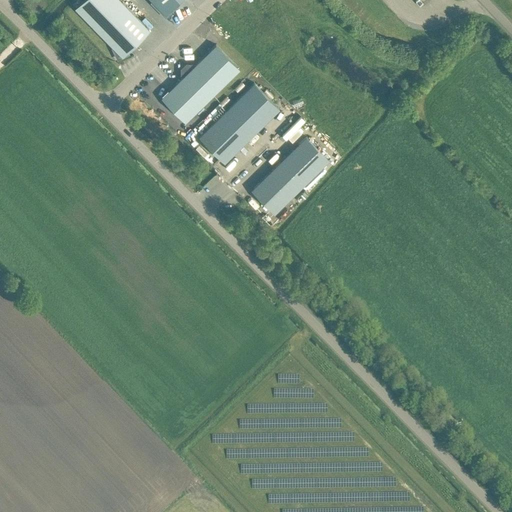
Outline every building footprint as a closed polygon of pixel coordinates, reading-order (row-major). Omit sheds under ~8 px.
[(118,58),(128,53),(127,51),(149,29),(120,0),(83,0),(75,8),(113,47),(113,48),(118,58)] [(151,0),(165,14),(179,0),(151,0)] [(180,68),(180,75),(182,77),(161,97),(185,122),(239,68),(215,44),(194,64),(193,63),(185,63),(180,68)] [(279,107),(254,81),(200,135),(225,161),(279,107)] [(329,159),(305,135),(250,189),(274,213),(329,159)]
